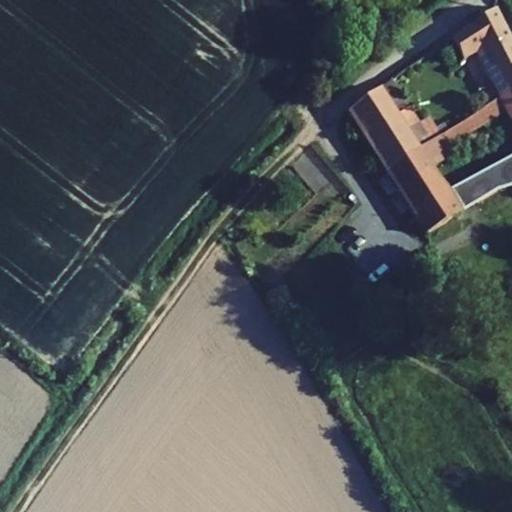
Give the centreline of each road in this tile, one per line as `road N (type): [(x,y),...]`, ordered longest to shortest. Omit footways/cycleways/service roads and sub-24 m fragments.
road 1 (track): [(315,127),(218,228),(15,511)]
road 2 (residential): [(477,0),(315,127)]
